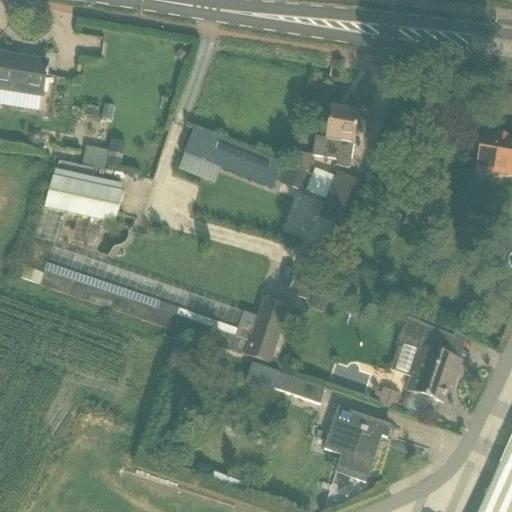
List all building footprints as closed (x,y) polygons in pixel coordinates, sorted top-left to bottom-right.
[(189,59),(181,51),(174,56),(182,65),(189,59)] [(18,60),(0,56),(0,92),(42,99),(46,78),(48,79),(48,74),(46,74),(47,70),(48,65),(18,60)] [(327,143),(315,141),(312,159),(337,163),(336,169),(349,171),(359,116),(332,111),(327,143)] [(272,192),(276,181),(282,166),(194,130),(183,156),(272,192)] [(511,178),(511,139),(481,135),(475,172),(493,175),(494,170),(509,173),(508,178),(511,178)] [(121,169),(126,145),(112,141),(106,166),(121,169)] [(86,149),(83,168),(104,172),(108,153),(86,149)] [(279,154),(277,164),(288,168),(309,177),(312,159),(279,154)] [(283,179),(280,185),(305,195),(306,193),(312,178),(309,177),(288,168),(283,179)] [(338,209),(349,180),(338,176),(326,204),(338,209)] [(44,211),(115,226),(124,193),(53,179),(44,211)] [(350,246),(341,242),(335,252),(345,257),(350,246)] [(299,273),(319,278),(329,249),(325,248),(302,265),(299,273)] [(245,360),(267,368),(287,311),(264,302),(250,343),(45,273),(40,287),(246,358),(245,360)] [(323,314),(334,288),(320,281),(308,308),(323,314)] [(460,364),(447,359),(454,339),(407,323),(390,372),(417,381),(412,395),(442,405),(448,386),(452,387),(460,364)] [(274,392),(279,377),(252,367),(245,386),(273,395),(274,392)] [(325,392),(279,377),(274,392),(319,407),(325,392)] [(190,390),(178,386),(170,411),(183,415),(190,390)] [(379,406),(394,411),(399,396),(384,391),(379,406)] [(338,468),(355,474),(353,482),(365,486),(368,478),(381,438),(387,440),(391,429),(353,416),(352,418),(337,413),(324,452),(342,458),(338,468)] [(511,511),(511,438),(479,511),(511,511)] [(243,497),(247,488),(214,474),(210,484),(243,497)]
